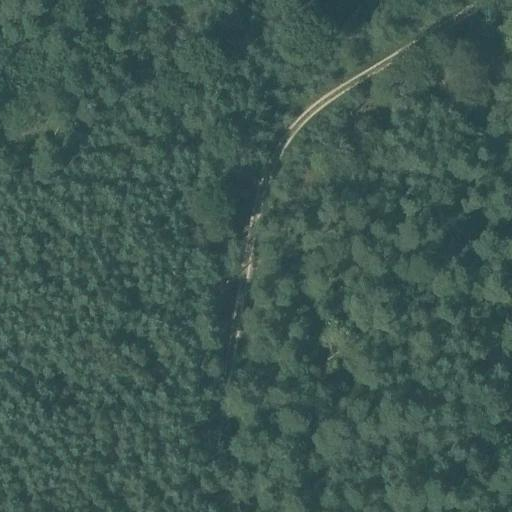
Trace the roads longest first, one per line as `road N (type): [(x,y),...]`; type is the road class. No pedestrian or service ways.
road 1 (track): [(305,116),(264,183),(242,286),(216,439),(230,511)]
road 2 (track): [(305,116),(492,0)]
